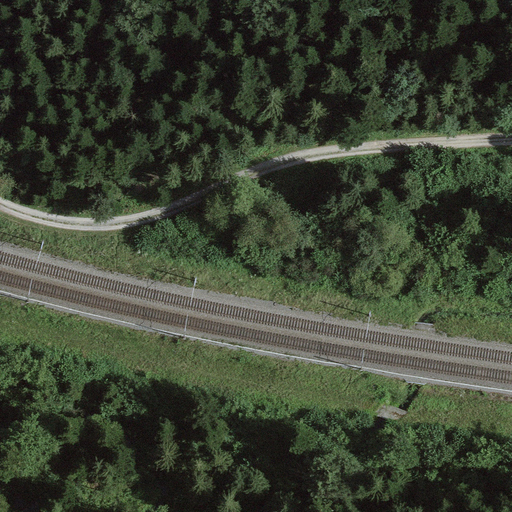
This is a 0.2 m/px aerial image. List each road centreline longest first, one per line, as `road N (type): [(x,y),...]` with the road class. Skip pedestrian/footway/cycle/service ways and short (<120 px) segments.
road 1 (track): [(0,204),(88,226),(135,223),(265,163),(308,153),(511,137)]
road 2 (track): [(86,0),(167,51),(435,142)]
